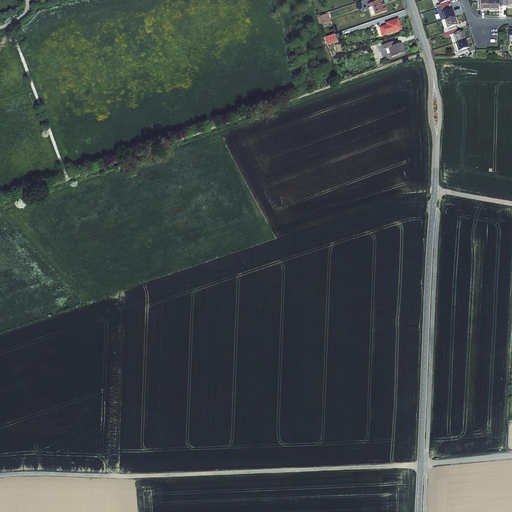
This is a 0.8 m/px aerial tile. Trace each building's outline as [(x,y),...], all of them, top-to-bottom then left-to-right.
[(368,8),(371,16),(386,11),(383,3),(382,3),(380,0),(379,0),(368,4),(369,8),(368,8)] [(438,0),(439,4),(437,5),(438,9),(437,9),(441,21),(442,21),(445,29),(444,29),(445,33),(442,34),(443,37),(450,35),(452,44),(456,43),(459,51),(456,52),(457,56),(469,52),(468,48),(469,48),(463,31),(459,32),(457,26),(458,25),(452,9),(450,3),(451,2),(450,0),(438,0)] [(511,0),(481,0),(481,1),(477,1),(477,10),(481,9),(481,11),(499,10),(500,5),(507,5),(507,6),(511,6),(511,0)] [(327,14),(317,17),(320,26),(330,22),(327,14)] [(382,36),(401,30),(397,19),(385,23),(386,25),(379,28),(382,36)] [(326,45),(337,41),(336,39),(334,35),(334,34),(324,38),(326,45)] [(388,48),(391,57),(404,53),(401,43),(395,45),(393,42),(382,45),(383,50),(388,48)]
